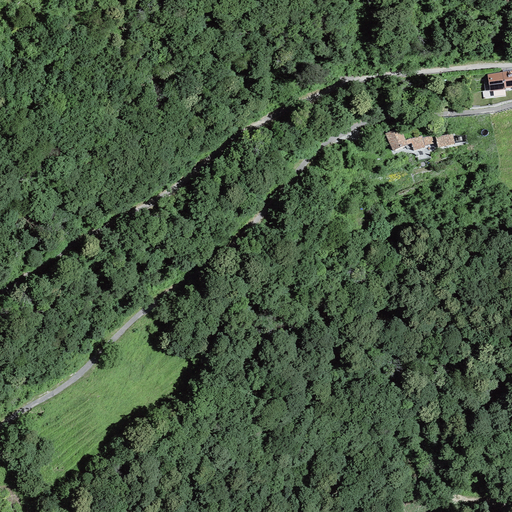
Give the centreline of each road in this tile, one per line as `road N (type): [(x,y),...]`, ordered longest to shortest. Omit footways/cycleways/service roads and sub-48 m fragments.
road 1 (unclassified): [(0,427),(217,259),(333,137),(373,121),(511,105)]
road 2 (unclassified): [(511,65),(381,75),(291,106),(235,136),(175,188),(0,292)]
